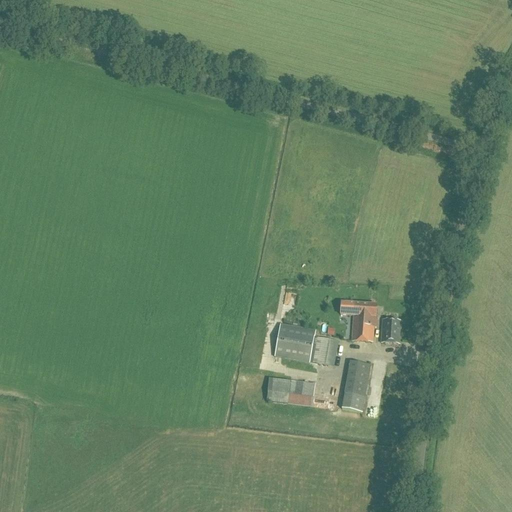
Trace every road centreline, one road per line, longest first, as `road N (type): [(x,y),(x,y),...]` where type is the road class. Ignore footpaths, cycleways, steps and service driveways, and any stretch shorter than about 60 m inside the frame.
road 1 (unclassified): [(481,150),(0,24)]
road 2 (unclassified): [(412,511),(430,366),(481,150)]
